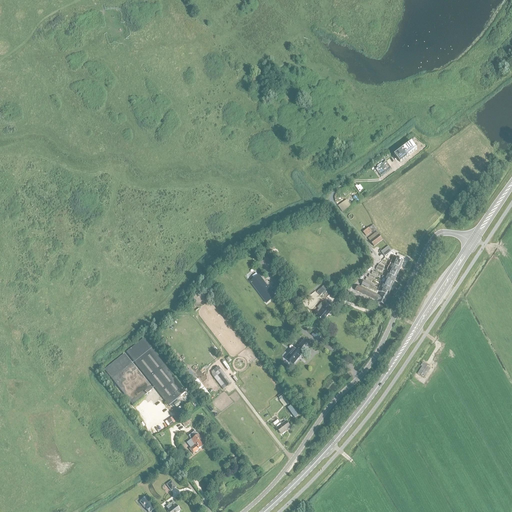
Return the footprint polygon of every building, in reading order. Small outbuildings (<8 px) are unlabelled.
[(394,155),(400,162),(417,150),(412,142),(394,155)] [(391,168),(386,161),(376,169),(381,176),(391,168)] [(338,206),(342,211),(351,205),(347,200),(338,206)] [(366,236),(372,232),(372,233),(377,230),(373,225),(369,228),(363,232),(366,236)] [(374,247),(383,240),(378,234),(377,232),(368,239),(374,247)] [(385,257),(392,251),(388,247),(381,252),(385,257)] [(392,261),(402,266),(404,261),(394,256),(392,261)] [(400,271),(402,266),(392,261),(389,266),(392,267),(400,271)] [(397,276),(400,271),(392,267),(390,272),(397,276)] [(395,282),(397,276),(390,272),(387,278),(395,282)] [(259,275),(250,281),(267,303),(276,297),(259,275)] [(392,286),(395,282),(387,278),(385,283),(392,286)] [(371,285),(365,282),(364,281),(362,285),(369,289),(377,293),(379,289),(371,285)] [(390,291),(392,286),(385,283),(383,288),(390,291)] [(324,285),(317,292),(321,296),(323,294),(324,295),(329,290),(324,285)] [(380,296),(361,287),(359,286),(355,291),(378,301),(377,302),(386,306),(390,297),(388,296),(382,293),(380,296)] [(388,296),(390,291),(383,288),(380,293),(382,293),(388,296)] [(323,321),(332,311),(327,307),(327,308),(322,303),(318,308),(319,309),(315,314),(323,321)] [(293,364),(303,353),(300,350),(307,342),(302,338),(292,350),(293,351),(286,358),(293,364)] [(185,392),(163,364),(143,339),(127,353),(169,405),(185,392)] [(152,389),(132,364),(124,355),(106,369),(111,374),(109,375),(133,405),(152,389)] [(431,368),(425,364),(423,363),(421,366),(422,367),(418,374),(424,378),(431,368)] [(188,371),(182,364),(179,366),(191,381),(196,377),(190,369),(188,371)] [(222,390),(226,387),(231,383),(220,369),(211,376),(222,390)] [(287,405),(291,402),(283,393),(278,397),(280,400),(282,399),(287,405)] [(291,405),(288,408),(295,418),(298,415),(291,405)] [(185,418),(181,422),(185,428),(189,424),(185,418)] [(285,431),(290,427),(286,421),(277,428),(281,434),(285,431)] [(190,449),(193,453),(205,444),(196,433),(191,437),(193,440),(188,444),(191,448),(190,449)] [(166,484),(171,490),(177,486),(172,480),(166,484)] [(150,511),(154,509),(145,497),(140,501),(138,502),(144,509),(146,511),(150,511)] [(166,511),(178,511),(180,511),(173,502),(166,507),(169,510),(167,511),(166,511)]
